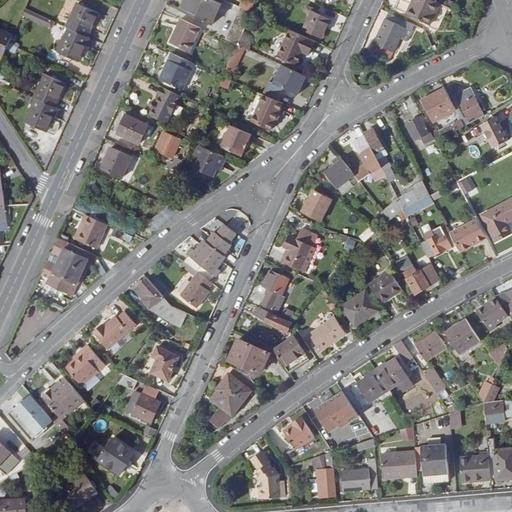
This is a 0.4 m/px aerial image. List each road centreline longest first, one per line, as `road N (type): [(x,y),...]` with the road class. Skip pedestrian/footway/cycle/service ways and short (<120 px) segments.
road 1 (residential): [(511,264),(310,385),(183,491)]
road 2 (residential): [(150,492),(270,200)]
road 3 (residential): [(248,193),(221,199),(191,221),(16,373)]
road 4 (tertiary): [(53,197),(143,0)]
road 5 (residential): [(350,108),(511,36)]
road 6 (tertiary): [(0,313),(53,197)]
